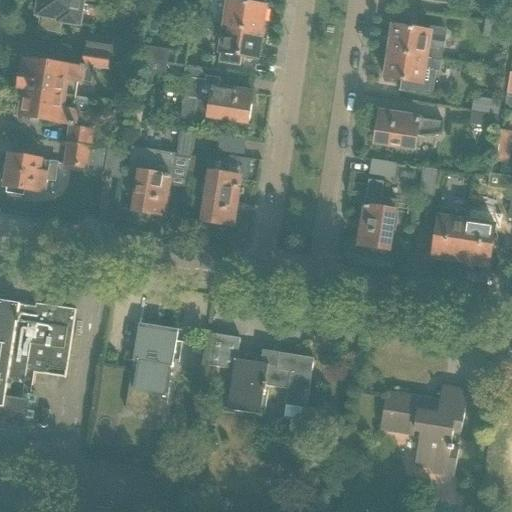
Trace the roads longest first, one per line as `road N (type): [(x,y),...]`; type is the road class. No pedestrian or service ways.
road 1 (residential): [(317,282),(358,0)]
road 2 (residential): [(305,0),(260,273)]
road 3 (residential): [(260,273),(0,237)]
road 4 (unknown): [(101,251),(66,469)]
road 5 (residential): [(511,316),(317,282)]
